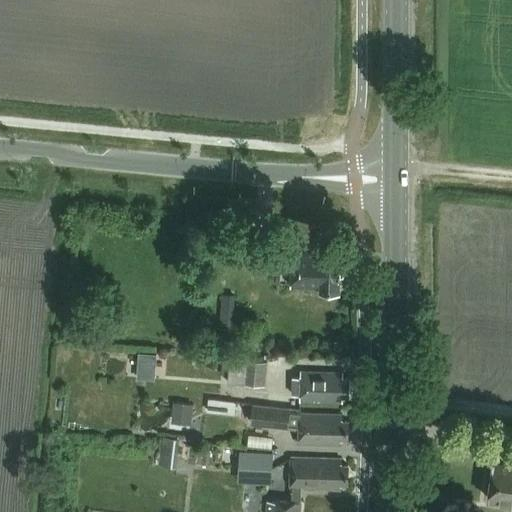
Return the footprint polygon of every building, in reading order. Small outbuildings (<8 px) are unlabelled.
[(263,253),(279,254),(280,237),(254,236),(253,264),(263,265),(263,253)] [(292,257),(290,284),(320,286),(320,290),(339,291),(341,252),(322,251),(321,259),(292,257)] [(216,296),(215,333),(233,334),(235,297),(216,296)] [(139,353),(137,378),(155,380),(157,354),(139,353)] [(248,384),(265,385),(267,361),(250,360),(248,384)] [(292,378),(291,395),(300,396),(299,401),(342,403),(342,396),(349,396),(350,379),(342,378),(343,372),(301,370),(300,378),(292,378)] [(219,412),(221,400),(209,399),(208,411),(219,412)] [(174,403),(173,417),(192,419),(194,405),(174,403)] [(251,404),(250,423),(299,427),(299,443),(341,444),(341,439),(349,439),(349,420),(341,420),(341,413),(302,413),(302,409),(251,404)] [(272,447),(273,436),(250,434),(248,444),(272,447)] [(276,465),(276,447),(245,447),(244,464),(276,465)] [(277,497),(277,501),(266,501),(265,511),(300,511),(302,487),(341,488),(341,483),(347,484),(348,464),(341,464),(341,458),(292,456),(291,485),(293,485),(293,497),(277,497)] [(511,461),(494,459),(488,497),(511,500),(511,461)]
